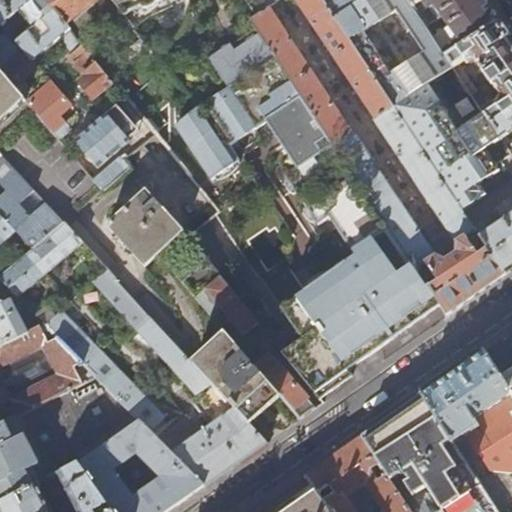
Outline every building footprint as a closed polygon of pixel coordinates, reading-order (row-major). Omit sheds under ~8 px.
[(96,63),(66,26),(44,0),(0,0),(0,22),(11,35),(32,60),(64,34),(64,41),(74,54),(69,58),(82,74),(83,74),(96,63)] [(44,0),(66,26),(99,0),(44,0)] [(280,0),(111,0),(120,10),(197,106),(275,56),(251,20),(270,7),(280,0)] [(435,257),(270,7),(251,20),(275,56),(441,305),(448,316),(478,295),(506,275),(473,226),(461,208),(393,105),(322,0),(296,0),(457,246),(456,253),(443,262),(435,257)] [(426,27),(412,5),(408,0),(322,0),(393,105),(453,67),(447,57),(433,37),(426,27)] [(420,0),(412,5),(426,27),(441,17),(448,27),(433,37),(447,57),(498,24),(481,0),(420,0)] [(91,24),(96,29),(107,20),(102,14),(91,24)] [(511,43),(498,24),(447,57),(453,67),(472,95),(478,91),(460,63),(465,60),(467,63),(478,61),(483,68),(481,69),(493,88),(495,86),(502,96),(494,100),(492,98),(479,107),(491,124),(511,110),(511,43)] [(11,35),(0,43),(0,68),(15,86),(26,77),(38,66),(32,60),(11,35)] [(441,305),(275,56),(197,106),(175,125),(211,180),(239,161),(230,146),(267,121),(291,157),(279,164),(320,225),(332,218),(358,256),(293,302),(349,370),(366,358),(441,305)] [(113,84),(96,63),(83,74),(86,79),(80,84),(93,99),(113,84)] [(491,124),(479,107),(472,95),(453,67),(393,105),(461,208),(482,194),(489,175),(484,167),(509,152),(505,145),(491,124)] [(0,126),(29,101),(15,86),(0,68),(0,126)] [(34,86),(26,77),(15,86),(29,101),(55,131),(60,127),(67,122),(59,112),(70,103),(51,81),(35,96),(30,90),(34,86)] [(76,137),(98,165),(128,141),(122,133),(134,124),(116,103),(106,112),(76,137)] [(511,110),(491,124),(505,145),(510,142),(506,136),(511,131),(511,110)] [(68,120),(67,122),(60,127),(65,133),(73,126),(68,120)] [(97,179),(106,188),(132,168),(125,160),(129,156),(126,152),(121,155),(123,157),(97,179)] [(64,224),(0,155),(0,183),(7,191),(0,197),(0,216),(14,232),(31,249),(33,251),(64,224)] [(108,227),(145,268),(184,232),(147,191),(108,227)] [(477,223),(473,226),(506,275),(511,270),(511,195),(493,209),(501,222),(485,233),(477,223)] [(0,245),(14,232),(0,216),(0,245)] [(0,277),(18,296),(82,244),(64,224),(33,251),(31,249),(0,276),(0,277)] [(213,246),(201,227),(189,237),(205,257),(216,271),(226,263),(212,247),(213,246)] [(245,336),(260,325),(216,271),(205,257),(180,278),(205,308),(215,300),(245,336)] [(230,468),(266,443),(249,424),(193,363),(106,269),(93,281),(201,402),(197,405),(213,424),(202,432),(183,416),(155,436),(204,486),(230,468)] [(0,347),(46,324),(45,323),(18,296),(0,277),(0,347)] [(349,370),(293,302),(260,325),(319,397),(337,385),(352,374),(349,370)] [(167,420),(61,310),(45,323),(46,324),(85,364),(91,370),(97,377),(141,421),(153,434),(167,420)] [(75,368),(85,364),(46,324),(0,347),(0,425),(3,423),(0,416),(0,368),(5,366),(20,394),(9,399),(18,416),(97,377),(91,370),(80,377),(75,368)] [(226,333),(193,363),(249,424),(265,411),(281,397),(256,367),(226,333)] [(465,435),(511,402),(511,391),(503,378),(486,350),(470,361),(438,383),(422,395),(454,444),(465,435)] [(270,355),(256,367),(281,397),(300,419),(316,408),(270,355)] [(511,372),(503,378),(511,391),(511,372)] [(141,421),(97,377),(18,416),(3,423),(0,425),(0,503),(79,465),(141,421)] [(497,511),(454,444),(422,395),(403,408),(376,427),(361,437),(410,511),(413,511),(389,476),(399,470),(401,473),(414,464),(419,471),(427,484),(445,511),(497,511)] [(511,402),(465,435),(478,455),(482,453),(492,471),(511,472),(511,402)] [(155,436),(153,434),(141,421),(79,465),(107,506),(111,511),(167,511),(179,504),(204,486),(155,436)] [(410,511),(361,437),(334,456),(307,475),(318,491),(331,511),(356,511),(347,497),(367,485),(385,511),(410,511)] [(107,506),(79,465),(0,503),(0,511),(98,511),(101,510),(101,509),(107,506)] [(427,484),(419,471),(405,481),(412,493),(427,484)] [(287,511),(331,511),(318,491),(300,503),(287,511)]
